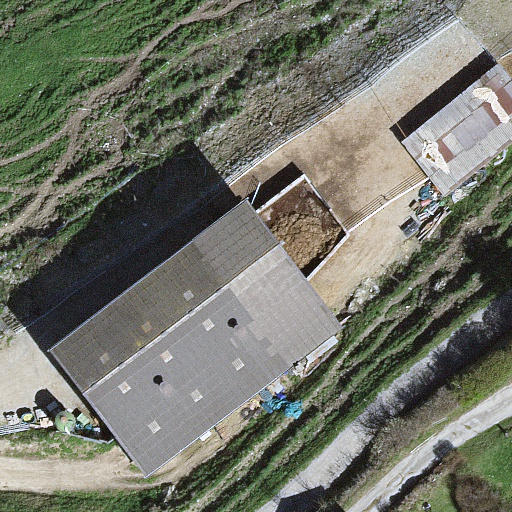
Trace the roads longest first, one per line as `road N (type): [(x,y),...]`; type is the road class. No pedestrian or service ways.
road 1 (track): [(0,376),(276,166),(338,158),(372,195),(372,241),(326,290)]
road 2 (unclassified): [(268,511),(511,321)]
